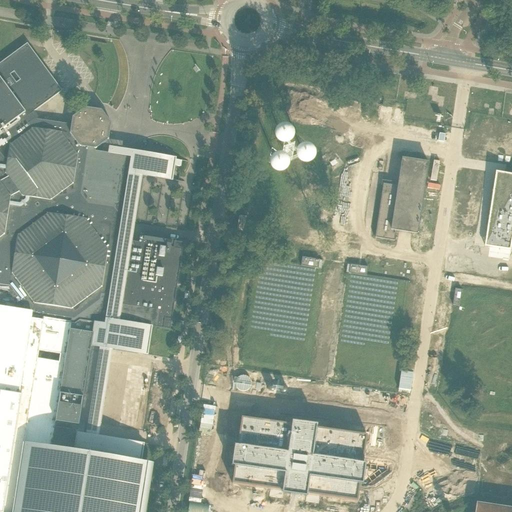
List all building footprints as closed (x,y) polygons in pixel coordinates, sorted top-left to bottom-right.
[(0,148),(36,124),(34,119),(31,114),(62,91),(27,43),(0,63),(0,148)] [(303,164),(295,149),(307,142),(297,123),(284,130),(294,149),(278,157),(286,173),(303,164)] [(305,160),(320,161),(321,144),(306,143),(305,160)] [(383,184),(382,185),(381,195),(385,196),(379,231),(375,230),(374,238),(394,241),(395,233),(393,233),(393,230),(416,234),(417,233),(415,233),(425,163),(427,163),(427,162),(402,158),(401,159),(403,160),(402,166),(399,185),(395,184),(395,183),(394,183),(394,186),(383,184)] [(511,174),(494,171),(486,246),(511,249),(511,239),(511,174)] [(229,214),(227,226),(237,227),(238,216),(229,214)] [(0,511),(135,511),(139,489),(134,488),(136,482),(140,483),(143,462),(139,462),(142,444),(142,443),(141,443),(97,436),(110,350),(144,355),(149,326),(175,331),(175,330),(173,330),(170,329),(171,324),(172,319),(174,299),(180,263),(183,243),(181,243),(175,242),(175,239),(140,234),(138,243),(129,241),(125,265),(122,282),(106,279),(80,275),(69,273),(59,271),(59,267),(37,264),(37,267),(20,265),(14,297),(12,311),(0,309),(0,511)] [(122,282),(125,265),(83,258),(27,248),(23,248),(20,265),(37,267),(37,264),(59,267),(59,271),(69,273),(80,275),(106,279),(122,282)] [(319,260),(302,257),(301,266),(318,268),(321,269),(322,261),(319,260)] [(366,276),(367,268),(350,265),(347,265),(346,273),(349,273),(366,276)] [(455,289),(453,305),(459,306),(461,290),(455,289)] [(245,417),(236,484),(293,491),(293,486),(306,488),(305,493),(361,500),(369,435),(245,417)]
